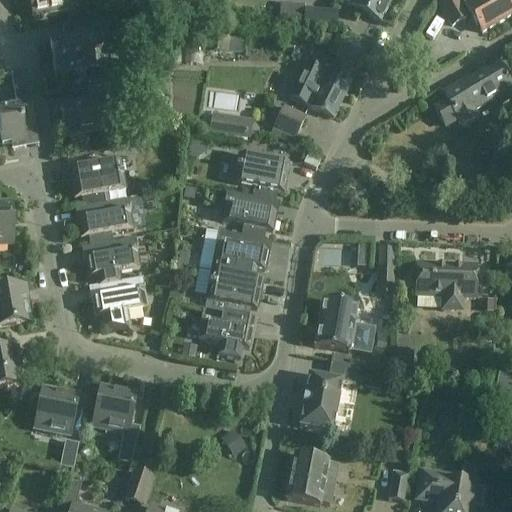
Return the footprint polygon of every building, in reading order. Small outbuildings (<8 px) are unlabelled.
[(28,0),(29,4),(32,21),(67,15),(63,0),(28,0)] [(350,9),(362,16),(379,25),(393,0),(338,0),(338,2),(351,9),(350,9)] [(445,0),(438,5),(452,29),(466,21),(453,0),(445,0)] [(459,0),(482,36),(511,17),(511,6),(508,0),(459,0)] [(269,26),(303,29),(335,31),(336,15),(304,13),(305,8),(280,6),(280,13),(270,12),(269,26)] [(49,47),(51,63),(56,85),(57,85),(55,78),(95,70),(92,53),(102,51),(97,20),(62,27),(65,45),(49,47)] [(326,62),(320,74),(310,68),(293,102),(308,110),(332,122),(354,76),(331,65),(326,62)] [(458,125),(461,130),(478,120),(474,114),(496,101),(494,96),(508,88),(497,69),(443,100),(445,103),(432,110),(444,132),(458,125)] [(34,127),(32,115),(25,74),(11,76),(16,108),(0,110),(0,139),(1,147),(11,145),(12,150),(26,148),(23,129),(34,127)] [(60,109),(65,139),(111,131),(107,104),(116,103),(113,87),(87,91),(89,104),(60,109)] [(273,132),(277,134),(295,143),(305,121),(283,110),(273,132)] [(255,190),(253,200),(273,205),(275,195),(284,197),(287,180),(288,180),(290,169),(291,169),(291,168),(239,158),(233,186),(255,190)] [(320,164),(319,164),(307,158),(303,167),(315,173),(320,164)] [(120,165),(87,171),(67,174),(68,175),(70,186),(71,186),(74,203),(83,201),(84,212),(104,208),(102,197),(124,193),(120,165)] [(243,228),(241,239),(261,243),(263,233),(272,235),(275,218),(276,219),(278,208),(279,208),(279,206),(273,205),(253,200),(228,195),(222,224),(243,228)] [(127,204),(104,208),(84,212),(74,213),(74,215),(76,226),(77,225),(80,242),(89,241),(91,251),(112,247),(110,237),(132,233),(127,204)] [(10,206),(0,206),(0,248),(12,248),(10,206)] [(220,235),(212,274),(253,283),(255,273),(264,275),(267,258),(268,258),(271,247),(271,246),(261,243),(241,239),(220,235)] [(112,247),(91,251),(80,252),(81,254),(83,265),(84,265),(87,281),(96,280),(98,290),(119,286),(117,276),(139,272),(134,243),(112,247)] [(476,270),(461,270),(444,269),(444,270),(435,270),(435,269),(416,268),(415,300),(442,301),(442,314),(461,314),(461,302),(475,302),(476,270)] [(376,272),(375,299),(394,299),(395,272),(376,272)] [(204,313),(246,322),(248,312),(256,314),(260,297),(261,297),(263,286),(264,286),(264,285),(253,283),(212,274),(206,303),(204,313)] [(141,282),(119,286),(98,290),(88,292),(88,293),(90,304),(92,304),(95,321),(103,319),(105,329),(103,329),(103,330),(128,335),(124,315),(146,311),(141,282)] [(278,289),(276,306),(289,308),(291,290),(278,289)] [(25,291),(5,294),(0,295),(0,330),(31,325),(25,291)] [(321,304),(313,350),(319,351),(349,357),(349,355),(369,359),(374,333),(353,330),(357,310),(321,304)] [(203,313),(199,335),(197,343),(219,347),(217,359),(240,363),(240,362),(238,361),(240,351),(249,353),(252,336),(253,336),(255,325),(256,326),(256,324),(246,322),(204,313),(203,313)] [(17,353),(0,355),(0,391),(24,387),(17,353)] [(299,430),(332,436),(341,386),(355,389),(358,371),(330,366),(328,382),(308,379),(304,399),(307,400),(305,410),(302,410),(299,430)] [(101,390),(92,431),(123,437),(117,465),(130,467),(140,430),(128,428),(135,397),(101,390)] [(42,391),(38,411),(34,432),(69,439),(73,418),(77,399),(42,391)] [(58,470),(72,472),(77,447),(63,444),(58,470)] [(285,504),(319,510),(320,508),(329,509),(337,468),(328,467),(328,464),(294,458),(285,504)] [(151,479),(136,474),(126,503),(140,509),(151,479)] [(388,503),(403,506),(408,478),(392,476),(388,503)] [(452,482),(422,477),(418,502),(439,506),(438,511),(470,511),(471,509),(481,511),(484,492),(451,486),(452,482)] [(67,485),(64,498),(60,511),(89,511),(75,508),(80,488),(67,485)]
